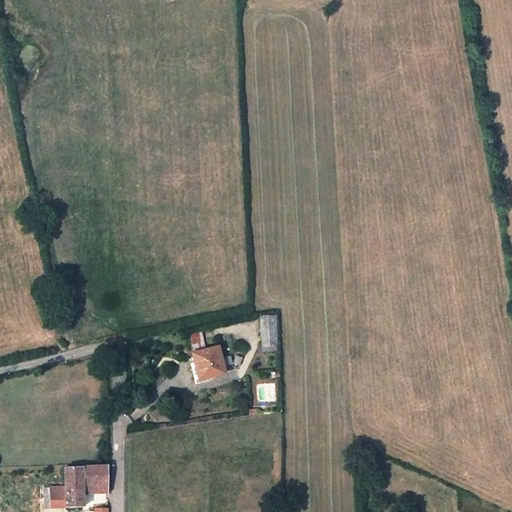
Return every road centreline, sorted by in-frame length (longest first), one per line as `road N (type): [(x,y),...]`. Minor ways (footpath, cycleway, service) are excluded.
road 1 (track): [(511,301),(455,10)]
road 2 (unclassified): [(118,344),(115,511)]
road 3 (track): [(118,344),(0,370)]
